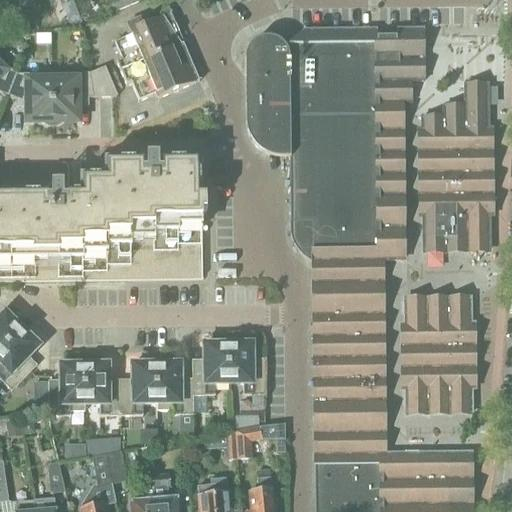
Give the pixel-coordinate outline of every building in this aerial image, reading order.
[(5,0),(10,8),(25,0),(5,0)] [(137,0),(113,0),(108,2),(112,13),(138,2),(137,0)] [(122,76),(185,49),(184,45),(182,46),(163,18),(144,27),(141,20),(127,26),(132,37),(114,45),(121,62),(117,64),(122,76)] [(399,62),(424,61),(423,37),(398,37),(398,38),(377,38),(283,39),(281,43),(280,43),(279,42),(278,42),(277,41),(276,41),(275,41),(275,40),(274,40),(273,40),(272,40),(271,39),(270,39),(269,39),(268,39),(267,39),(266,39),(265,40),(264,40),(263,40),(262,40),(261,40),(261,41),(260,41),(259,41),(259,42),(258,42),(257,42),(257,43),(256,43),(255,43),(255,44),(254,44),(254,45),(253,45),(253,46),(252,47),(251,48),(250,49),(250,50),(249,50),(249,51),(249,52),(248,52),(248,53),(248,54),(247,55),(247,56),(247,57),(247,58),(247,59),(247,60),(247,61),(247,80),(247,126),(247,127),(248,128),(248,129),(248,130),(248,132),(248,133),(248,134),(249,135),(249,136),(250,137),(250,139),(251,140),(251,141),(252,142),(252,143),(253,144),(253,145),(254,146),(255,147),(256,148),(256,149),(257,150),(258,151),(259,152),(260,152),(261,153),(262,154),(263,155),(264,155),(265,156),(266,156),(267,157),(268,157),(269,158),(271,158),(272,159),(273,159),(274,159),(275,160),(276,160),(278,160),(279,160),(280,160),(281,160),(283,160),(290,160),(291,225),(291,227),(291,229),(291,231),(291,233),(292,235),(292,237),(292,239),(293,240),(293,242),(294,244),(295,246),(295,248),(296,249),(297,250),(297,251),(298,252),(298,253),(299,254),(300,255),(301,256),(301,257),(302,257),(303,258),(304,259),(305,260),(306,261),(307,261),(308,262),(309,263),(310,263),(311,264),(312,264),(312,263),(380,263),(380,230),(379,197),(379,152),(378,110),(378,84),(400,84),(399,62)] [(200,83),(185,49),(122,76),(127,89),(132,86),(139,104),(157,96),(159,101),(200,83)] [(16,76),(0,60),(0,94),(7,101),(16,76)] [(400,84),(410,84),(424,84),(424,61),(399,62),(400,84)] [(113,99),(118,97),(106,68),(91,75),(94,100),(113,99)] [(114,70),(107,73),(116,93),(122,90),(114,70)] [(77,100),(94,100),(91,75),(52,76),(53,129),(54,129),(54,128),(57,128),(60,127),(63,125),(66,123),(78,123),(77,100)] [(16,76),(7,101),(16,101),(28,101),(28,124),(40,123),(43,126),(46,127),(49,128),(52,128),(52,129),(53,129),(52,76),(16,76)] [(410,84),(400,84),(378,84),(378,110),(400,110),(400,105),(411,105),(410,84)] [(465,130),(488,129),(488,85),(464,85),(464,108),(465,130)] [(7,101),(2,114),(17,114),(16,101),(7,101)] [(422,152),(489,151),(489,150),(489,142),(488,130),(488,129),(465,130),(464,108),(443,108),(443,119),(421,119),(422,150),(422,152)] [(379,152),(400,152),(400,110),(378,110),(379,152)] [(489,174),(489,151),(422,152),(422,175),(444,175),(489,174)] [(379,197),(389,197),(400,197),(400,152),(379,152),(379,197)] [(0,283),(204,281),(202,161),(163,161),(164,177),(159,177),(159,158),(148,159),(148,178),(144,178),(143,162),(105,162),(105,178),(80,178),(80,194),(68,195),(68,205),(64,206),(64,186),(53,187),(53,206),(48,206),(48,195),(0,195),(0,283)] [(489,174),(444,175),(444,218),(468,217),(468,197),(490,197),(489,174)] [(444,218),(444,175),(422,175),(422,218),(444,218)] [(400,197),(389,197),(379,197),(380,230),(400,230),(400,197)] [(444,218),(422,218),(423,251),(491,251),(490,217),(468,217),(444,218)] [(401,263),(400,230),(380,230),(380,263),(401,263)] [(380,291),(380,263),(312,263),(312,264),(312,292),(380,291)] [(334,335),(381,334),(380,291),(312,292),(312,313),(334,313),(334,335)] [(471,302),(427,303),(427,349),(472,348),(471,302)] [(427,349),(427,303),(404,303),(405,349),(427,349)] [(334,335),(334,313),(312,313),(313,335),(313,356),(381,356),(381,334),(334,335)] [(0,354),(25,328),(22,325),(19,323),(16,322),(12,321),(6,314),(0,320),(0,354)] [(25,328),(0,354),(0,374),(0,375),(0,381),(13,393),(32,373),(24,365),(40,348),(33,341),(32,338),(31,335),(29,332),(25,328)] [(230,385),(229,342),(224,342),(221,343),(217,344),(214,346),(205,346),(205,370),(193,370),(193,389),(194,398),(215,398),(214,385),(230,385)] [(229,342),(230,385),(244,385),(244,397),(266,397),(265,369),(253,369),(253,345),(244,345),(241,344),(237,343),(234,342),(229,342)] [(405,371),(428,370),(449,370),(472,370),(472,348),(427,349),(405,349),(405,371)] [(381,378),(381,356),(313,356),(313,378),(381,378)] [(134,390),(122,390),(122,418),(141,418),(141,405),(156,405),(156,413),(158,413),(157,362),(156,362),(152,362),(149,363),(146,364),(143,366),(133,366),(134,390)] [(162,362),(157,362),(158,413),(170,412),(170,417),(193,417),(193,398),(194,398),(193,389),(182,389),(181,365),(172,365),(169,364),(166,363),(162,362)] [(86,406),(85,363),(84,363),(80,363),(77,364),(74,365),(71,367),(61,367),(62,391),(49,391),(50,419),(67,419),(67,414),(81,414),(81,406),(86,406)] [(90,363),(85,363),(86,406),(96,406),(96,418),(122,418),(122,390),(110,390),(109,366),(100,366),(97,365),(94,364),(90,363)] [(450,392),(449,370),(428,370),(405,371),(405,392),(450,392)] [(473,413),(472,370),(449,370),(450,392),(450,414),(473,413)] [(382,432),(381,399),(381,385),(381,378),(313,378),(313,385),(313,400),(347,399),(348,432),(382,432)] [(450,414),(450,392),(405,392),(405,415),(450,414)] [(382,454),(382,432),(348,432),(347,399),(313,400),(314,432),(314,511),(402,511),(402,454),(382,454)] [(0,423),(0,433),(8,433),(8,439),(22,438),(21,422),(0,423)] [(35,432),(34,423),(22,425),(24,437),(32,436),(35,432)] [(260,430),(235,433),(238,462),(252,461),(251,443),(261,442),(260,430)] [(238,462),(235,433),(216,436),(217,451),(227,450),(227,462),(238,462)] [(87,445),(88,457),(104,456),(103,444),(87,445)] [(120,453),(106,456),(112,486),(127,483),(120,453)] [(458,511),(458,507),(469,507),(469,454),(402,454),(402,511),(458,511)] [(0,505),(9,504),(2,463),(1,456),(0,456),(0,505)] [(84,509),(81,510),(81,511),(107,511),(106,506),(116,504),(112,486),(106,456),(92,459),(98,487),(94,488),(83,506),(84,509)] [(50,496),(63,495),(60,466),(47,467),(50,496)] [(256,473),(258,494),(252,495),(253,511),(274,511),(272,480),(269,480),(269,472),(256,473)] [(154,477),(156,511),(181,511),(180,500),(169,501),(168,488),(172,488),(171,476),(154,477)] [(139,490),(141,503),(132,504),(132,511),(156,511),(154,477),(143,478),(144,490),(139,490)] [(212,486),(212,487),(198,489),(199,498),(200,498),(201,511),(232,511),(231,494),(230,494),(229,484),(212,486)] [(35,511),(55,511),(55,502),(34,503),(35,511)] [(35,511),(34,503),(13,504),(13,511),(35,511)]
